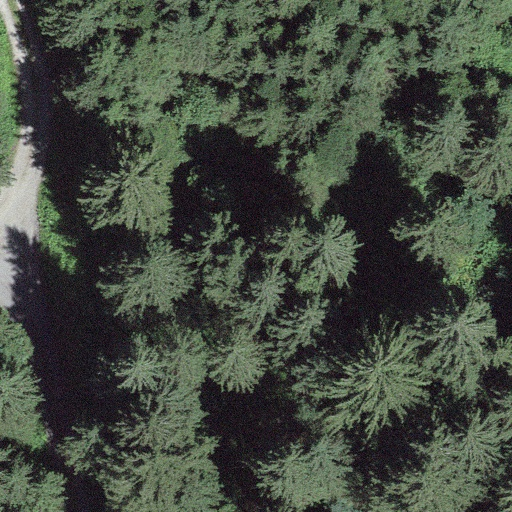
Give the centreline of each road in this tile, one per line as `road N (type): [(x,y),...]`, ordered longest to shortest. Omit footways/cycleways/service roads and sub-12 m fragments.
road 1 (track): [(2,222),(79,511)]
road 2 (track): [(0,223),(34,174),(43,97),(11,0)]
